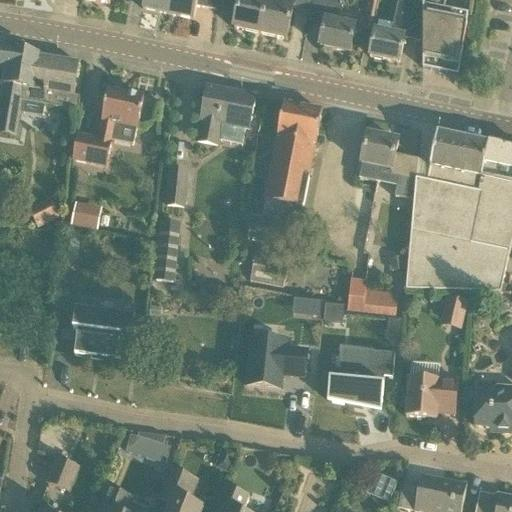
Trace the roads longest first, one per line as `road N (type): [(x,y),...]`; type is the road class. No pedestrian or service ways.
road 1 (residential): [(0,24),(501,127)]
road 2 (residential): [(511,467),(411,452),(352,456),(34,407)]
